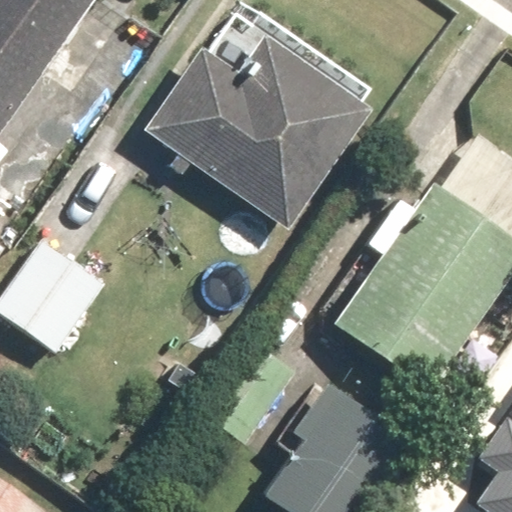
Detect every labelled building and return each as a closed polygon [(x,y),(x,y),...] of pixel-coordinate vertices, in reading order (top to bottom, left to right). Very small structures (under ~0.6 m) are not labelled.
[(0,0),(0,115),(80,0),(0,0)] [(258,32),(241,59),(196,30),(133,125),(283,223),(320,166),(322,167),(365,102),(258,32)] [(334,339),(419,393),(511,248),(511,178),(460,145),(334,339)] [(4,313),(50,343),(88,284),(43,255),(4,313)] [(296,511),(357,511),(403,433),(320,385),(260,491),(296,511)] [(490,511),(511,511),(511,434),(503,428),(482,458),(495,467),(472,500),(490,511)] [(0,483),(0,511),(41,511),(42,511),(0,483)]
